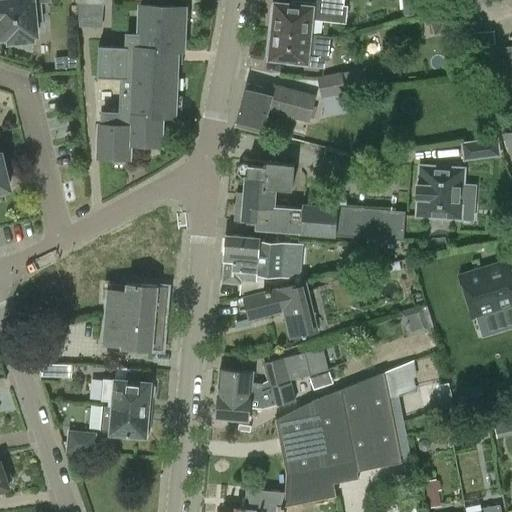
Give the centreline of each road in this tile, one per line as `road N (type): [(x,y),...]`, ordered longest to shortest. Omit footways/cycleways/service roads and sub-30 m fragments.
road 1 (residential): [(178,511),(207,178)]
road 2 (residential): [(70,511),(0,305)]
road 3 (residential): [(62,242),(22,83),(0,73)]
road 4 (residential): [(207,178),(237,0)]
road 5 (residential): [(62,242),(172,184),(207,178)]
